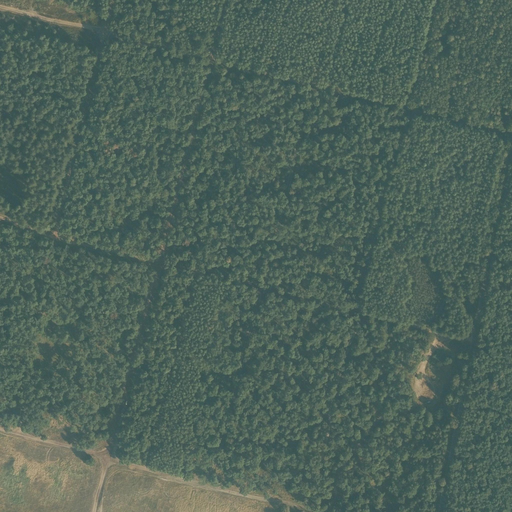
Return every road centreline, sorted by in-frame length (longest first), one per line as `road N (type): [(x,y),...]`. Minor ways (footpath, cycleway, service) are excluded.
road 1 (track): [(14,435),(109,459),(227,0)]
road 2 (track): [(408,108),(0,7)]
road 3 (track): [(413,109),(355,310),(358,331),(342,352),(306,511)]
road 4 (unclassified): [(439,511),(511,135)]
road 5 (track): [(96,511),(109,459),(300,511)]
road 6 (track): [(0,219),(158,268)]
